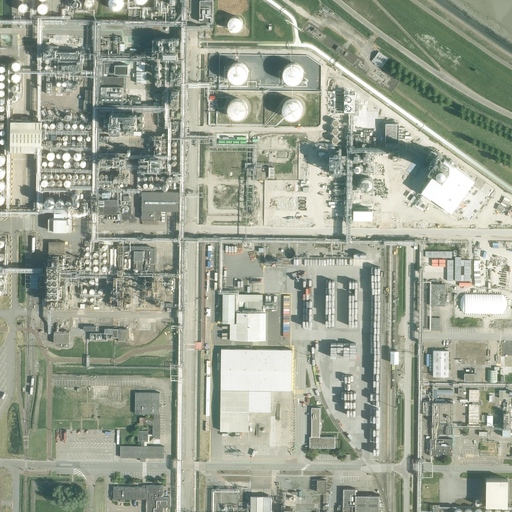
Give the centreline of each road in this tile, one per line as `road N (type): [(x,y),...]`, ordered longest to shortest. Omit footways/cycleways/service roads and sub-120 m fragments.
road 1 (unclassified): [(0,226),(410,230)]
road 2 (unclassified): [(406,511),(410,230)]
road 3 (unknown): [(511,200),(319,60)]
road 4 (unknown): [(133,227),(132,149),(147,132),(146,34)]
road 5 (unknown): [(193,124),(316,121),(319,60)]
road 6 (unknown): [(457,402),(455,486),(511,488)]
road 7 (unknown): [(303,466),(298,336)]
road 8 (unknown): [(319,60),(295,49),(194,49)]
road 9 (unknown): [(296,270),(363,272),(362,332)]
road 10 (unknown): [(213,341),(217,465)]
road 11 (unknown): [(169,464),(170,394),(160,384),(121,381)]
